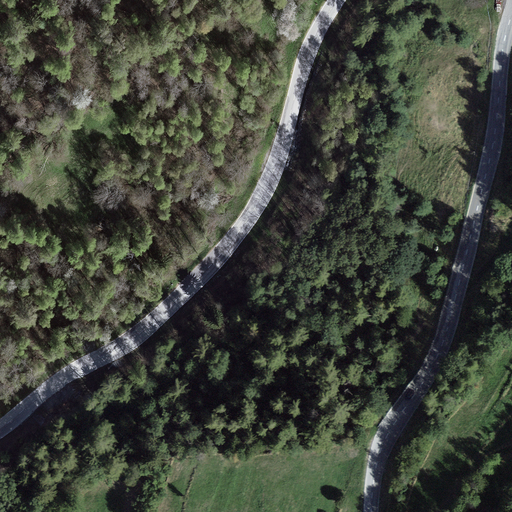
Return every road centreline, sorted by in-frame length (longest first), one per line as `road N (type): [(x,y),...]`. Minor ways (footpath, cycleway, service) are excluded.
road 1 (tertiary): [(0,427),(64,375),(139,333),(224,254),(273,172),(301,68),(336,0)]
road 2 (tertiary): [(511,16),(495,139),(447,333),(387,433),(373,511)]
